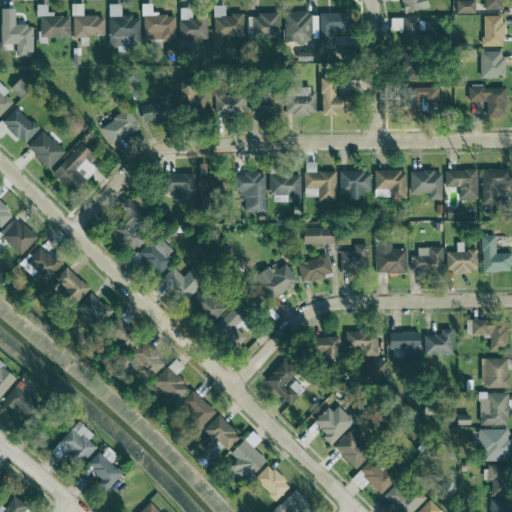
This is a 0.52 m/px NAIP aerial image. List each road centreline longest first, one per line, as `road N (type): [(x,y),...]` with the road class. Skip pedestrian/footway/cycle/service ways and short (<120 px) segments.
road 1 (residential): [(0,161),(357,511)]
road 2 (residential): [(68,227),(134,160),(175,142),(511,139)]
road 3 (residential): [(229,387),(297,318),(327,304),(511,299)]
road 4 (residential): [(368,0),(372,141)]
